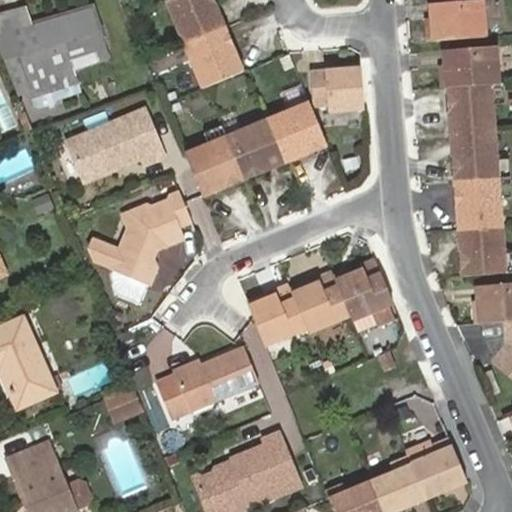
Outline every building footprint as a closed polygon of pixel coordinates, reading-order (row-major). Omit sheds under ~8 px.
[(195,0),(166,12),(183,56),(212,44),(205,25),(217,19),(208,0),(195,0)] [(436,22),(438,44),(487,41),(484,3),(435,7),(436,22)] [(2,16),(0,27),(0,49),(20,100),(112,72),(95,15),(36,33),(28,9),(2,16)] [(205,25),(212,44),(225,39),(217,19),(205,25)] [(430,23),(432,44),(438,44),(436,22),(430,23)] [(183,56),(201,98),(209,95),(235,84),(227,64),(234,61),(225,39),(212,44),(183,56)] [(450,68),(451,90),(494,87),(500,87),(498,50),(448,54),(450,68)] [(235,84),(242,81),(234,61),(227,64),(235,84)] [(443,69),(445,91),(451,90),(450,68),(443,69)] [(369,114),(366,72),(341,74),(341,80),(329,81),(329,75),(311,76),(315,111),(329,109),(331,117),(369,114)] [(0,131),(16,127),(5,86),(0,87),(0,131)] [(500,87),(494,87),(496,107),(509,105),(508,86),(500,87)] [(466,117),(467,135),(498,133),(496,107),(494,87),(451,90),(453,117),(466,117)] [(307,159),(327,150),(310,108),(270,125),(281,154),(300,146),(307,159)] [(146,113),(70,146),(86,185),(141,162),(144,169),(166,159),(146,113)] [(453,117),(454,136),(467,135),(466,117),(453,117)] [(270,125),(229,142),(246,184),(269,175),(264,161),(281,154),(270,125)] [(229,142),(224,130),(206,138),(210,149),(229,142)] [(456,153),(459,185),(502,182),(501,162),(498,133),(467,135),(469,152),(456,153)] [(467,135),(454,136),(456,153),(469,152),(467,135)] [(187,159),(199,189),(219,181),(224,193),(246,184),(229,142),(210,149),(187,159)] [(281,154),(287,167),(307,159),(300,146),(281,154)] [(269,175),(287,167),(281,154),(264,161),(269,175)] [(511,161),(501,162),(502,182),(511,181),(511,161)] [(199,189),(204,201),(224,193),(219,181),(199,189)] [(511,181),(502,182),(503,201),(511,200),(511,181)] [(474,212),(475,230),(505,227),(503,201),(502,182),(459,185),(461,213),(474,212)] [(36,214),(52,210),(48,195),(32,200),(36,214)] [(193,225),(181,196),(174,199),(170,209),(159,213),(148,210),(125,219),(132,235),(135,243),(131,252),(124,253),(117,271),(114,278),(121,296),(144,305),(158,269),(152,260),(157,250),(167,246),(184,239),(181,230),(193,225)] [(174,199),(148,210),(159,213),(170,209),(174,199)] [(461,213),(462,231),(475,230),(474,212),(461,213)] [(505,227),(475,230),(477,247),(463,248),(466,278),(509,274),(508,254),(505,227)] [(475,230),(462,231),(463,248),(477,247),(475,230)] [(132,235),(124,253),(131,252),(135,243),(132,235)] [(167,247),(167,246),(157,250),(152,260),(158,269),(167,247)] [(392,319),(397,317),(379,274),(365,281),(367,285),(354,291),(340,296),(353,328),(356,334),(360,346),(380,340),(374,326),(392,319)] [(481,302),(483,323),(508,321),(511,320),(511,284),(479,287),(481,302)] [(338,291),(340,296),(354,291),(353,286),(338,291)] [(311,302),(297,308),(310,340),(313,346),(353,328),(340,296),(338,291),(336,287),(321,293),(322,298),(311,302)] [(295,303),(293,298),(280,305),(280,309),(267,315),(254,321),(269,358),(310,340),(297,308),(295,303)] [(309,298),(295,303),(297,308),(311,302),(309,298)] [(251,316),(254,321),(267,315),(265,310),(251,316)] [(0,326),(0,373),(14,406),(52,390),(51,388),(58,384),(55,376),(47,378),(20,317),(0,326)] [(392,319),(374,326),(380,340),(397,333),(392,319)] [(511,320),(508,321),(509,347),(496,363),(511,376),(511,320)] [(175,422),(260,386),(245,349),(177,377),(160,385),(175,422)] [(391,353),(380,358),(385,370),(397,366),(391,353)] [(0,373),(0,397),(5,410),(14,406),(0,373)] [(136,388),(106,398),(116,423),(145,411),(136,388)] [(228,511),(235,509),(241,511),(244,511),(300,488),(279,438),(263,445),(265,450),(232,464),(238,479),(230,481),(224,479),(198,490),(207,511),(228,511)] [(146,487),(142,473),(134,475),(123,439),(105,445),(120,494),(146,487)] [(7,460),(23,501),(29,499),(33,511),(70,511),(73,511),(85,506),(88,500),(81,485),(74,483),(63,487),(46,444),(7,460)] [(456,499),(469,493),(451,450),(434,457),(437,464),(414,474),(429,510),(444,504),(442,497),(453,493),(456,499)] [(194,480),(198,490),(224,479),(230,481),(238,479),(232,464),(194,480)] [(394,482),(373,492),(380,511),(410,511),(411,511),(422,511),(429,510),(414,474),(411,467),(392,475),(394,482)] [(328,502),(332,511),(380,511),(373,492),(349,502),(346,494),(328,502)] [(444,504),(456,499),(453,493),(442,497),(444,504)] [(33,511),(29,499),(23,501),(27,511),(33,511)]
